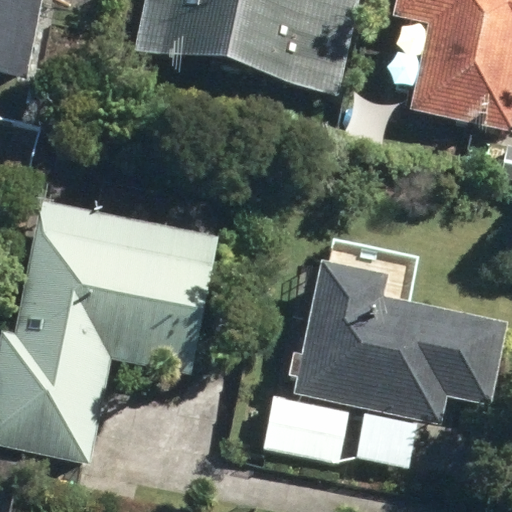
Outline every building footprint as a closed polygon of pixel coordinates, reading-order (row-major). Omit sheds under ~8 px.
[(0,0),(0,90),(1,91),(19,0),(0,0)] [(142,0),(128,70),(327,109),(348,0),(142,0)] [(395,125),(502,147),(511,90),(511,0),(382,0),(376,30),(414,38),(395,125)] [(178,381),(201,256),(12,219),(0,277),(0,459),(79,474),(98,368),(178,381)] [(277,408),(430,438),(435,410),(479,418),(495,336),(368,311),(372,291),(302,278),(277,408)] [(235,446),(254,449),(252,458),(329,473),(338,421),(241,405),(235,446)]
